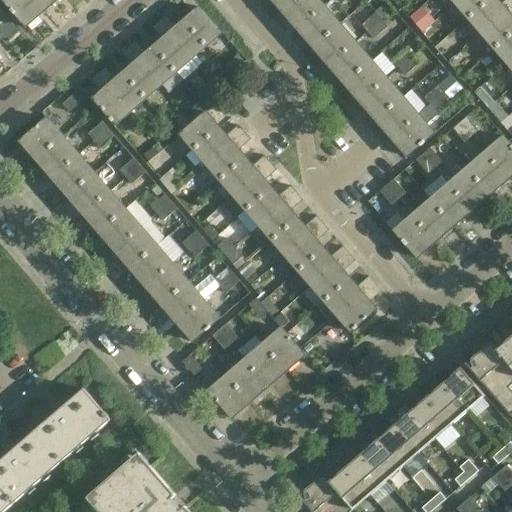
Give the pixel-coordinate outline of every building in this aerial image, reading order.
[(26,28),(45,12),(34,0),(4,0),(3,1),(26,28)] [(34,0),(45,12),(59,0),(34,0)] [(223,34),(193,0),(186,0),(183,3),(193,16),(186,22),(207,48),(223,34)] [(297,0),(270,0),(282,13),(297,0)] [(325,8),(317,0),(297,0),(282,13),(298,31),(325,8)] [(469,20),(493,0),(462,0),(456,5),(457,6),(469,20)] [(511,0),(509,0),(502,6),(496,0),(493,0),(469,20),(482,35),(511,9),(511,0)] [(340,26),(325,8),(298,31),(313,49),(314,49),(340,26)] [(483,36),(495,50),(511,36),(511,9),(482,35),(483,36)] [(434,24),(422,11),(411,21),(423,33),(434,24)] [(369,34),(383,22),(377,15),(363,27),(369,34)] [(192,61),(207,48),(186,22),(178,29),(167,17),(160,23),(192,61)] [(0,25),(0,38),(1,39),(14,27),(8,19),(0,25)] [(369,34),(375,41),(389,29),(383,22),(369,34)] [(192,61),(160,23),(152,29),(163,42),(155,49),(177,74),(192,61)] [(356,44),(340,26),(314,49),(330,68),(356,44)] [(19,33),(14,27),(1,39),(6,45),(19,33)] [(511,36),(495,50),(509,66),(511,62),(511,36)] [(447,41),(436,51),(443,59),(455,49),(447,41)] [(162,87),(177,74),(155,49),(148,55),(137,42),(130,49),(162,87)] [(372,63),(356,44),(330,68),(345,86),(372,63)] [(147,100),(162,87),(130,49),(122,56),(133,69),(126,75),(147,100)] [(400,70),(414,59),(408,52),(394,64),(400,70)] [(244,63),(237,55),(230,61),(237,69),(244,63)] [(400,70),(401,71),(407,78),(420,66),(414,59),(400,70)] [(373,63),(372,63),(345,86),(361,104),(388,81),(373,63)] [(132,114),(147,100),(126,75),(118,82),(107,69),(100,75),(132,114)] [(225,69),(216,77),(222,84),(231,76),(225,69)] [(116,127),(132,114),(100,75),(100,76),(92,82),(103,95),(95,102),(116,127)] [(403,99),(388,81),(361,104),(377,122),(403,99)] [(426,100),(432,106),(445,94),(440,88),(426,100)] [(85,102),(78,94),(64,107),(71,114),(85,102)] [(432,106),(438,114),(440,112),(452,102),(445,94),(432,106)] [(218,104),(211,95),(202,102),(210,112),(218,104)] [(419,117),(403,99),(377,122),(392,140),(419,117)] [(202,102),(189,114),(197,123),(210,112),(202,102)] [(508,117),(496,103),(488,110),(500,124),(508,117)] [(196,152),(221,130),(214,122),(226,111),(219,104),(210,112),(182,136),(196,152)] [(392,140),(408,159),(435,136),(428,127),(442,115),(440,112),(438,114),(432,106),(419,117),(392,140)] [(185,114),(176,122),(185,132),(194,124),(185,114)] [(473,139),(480,133),(467,119),(461,125),(473,139)] [(64,139),(64,138),(48,120),(21,143),(37,162),(64,139)] [(90,137),(96,143),(110,131),(104,125),(90,137)] [(461,125),(454,131),(466,145),(473,139),(461,125)] [(227,137),(221,130),(196,152),(208,167),(246,135),(240,127),(227,137)] [(116,139),(110,131),(96,143),(102,151),(116,139)] [(221,182),(247,160),(240,152),(252,142),(246,135),(208,167),(221,182)] [(511,179),(511,146),(505,138),(486,154),(509,182),(511,179)] [(80,157),(64,139),(37,162),(53,180),(80,157)] [(164,152),(158,146),(145,158),(150,164),(164,152)] [(437,170),(443,164),(431,150),(424,156),(437,170)] [(469,169),(468,170),(491,197),(509,182),(486,154),(469,169)] [(437,170),(424,156),(417,162),(429,176),(437,170)] [(96,175),(80,157),(53,180),(69,198),(96,175)] [(272,164),(266,157),(253,168),(247,160),(221,182),(234,197),(272,164)] [(122,173),(127,180),(141,168),(135,161),(122,173)] [(247,212),(273,191),(266,183),(278,172),(272,164),(234,197),(247,212)] [(147,175),(141,168),(127,180),(133,187),(147,175)] [(450,186),(473,213),(491,197),(468,170),(450,186)] [(111,193),(96,175),(69,198),(84,217),(111,193)] [(407,195),(395,182),(388,187),(401,201),(407,195)] [(473,213),(450,186),(434,200),(432,201),(456,229),(473,213)] [(388,187),(381,194),(393,208),(401,201),(388,187)] [(280,198),(273,191),(247,212),(260,227),(298,195),(292,188),(280,198)] [(100,235),(127,212),(111,193),(84,217),(100,235)] [(273,242),(299,220),(292,213),(304,202),(298,195),(260,227),(273,242)] [(159,216),(172,204),(166,198),(153,209),(159,216)] [(438,244),(456,229),(432,201),(414,217),(438,244)] [(172,204),(159,216),(165,223),(179,212),(172,204)] [(127,212),(100,235),(116,253),(143,230),(127,212)] [(438,244),(414,217),(395,233),(419,260),(438,244)] [(306,228),(299,220),(273,242),(287,258),(324,225),(318,218),(306,228)] [(116,253),(131,271),(158,248),(166,241),(151,223),(143,230),(116,253)] [(214,241),(220,235),(212,225),(205,231),(214,241)] [(300,273),(325,251),(319,243),(331,233),(324,225),(287,258),(300,273)] [(204,240),(198,234),(184,246),(190,252),(204,240)] [(227,256),(235,249),(227,239),(219,247),(227,256)] [(197,260),(210,248),(204,240),(190,252),(197,260)] [(174,266),(158,248),(131,271),(147,289),(174,266)] [(332,259),(325,251),(300,273),(313,288),(350,256),(344,248),(332,259)] [(234,265),(243,258),(235,249),(227,256),(234,265)] [(326,303),(352,281),(345,274),(357,263),(350,256),(313,288),(325,302),(326,303)] [(258,273),(250,263),(240,271),(248,281),(258,273)] [(190,284),(174,266),(147,289),(163,308),(190,284)] [(235,277),(229,270),(216,282),(222,289),(235,277)] [(235,277),(222,289),(228,296),(241,284),(235,277)] [(358,289),(352,281),(326,303),(339,318),(376,286),(370,278),(358,289)] [(163,308),(178,326),(205,303),(204,301),(190,284),(163,308)] [(376,286),(339,318),(352,334),(378,312),(371,304),(383,293),(376,286)] [(272,317),(278,312),(267,299),(261,304),(272,317)] [(258,301),(250,307),(262,321),(269,315),(258,301)] [(178,326),(194,344),(221,321),(205,303),(178,326)] [(282,329),(290,323),(282,314),(275,320),(282,329)] [(234,346),(240,341),(228,327),(222,332),(234,346)] [(306,358),(283,331),(265,346),(288,373),(306,358)] [(234,346),(222,332),(214,339),(226,353),(234,346)] [(511,366),(511,337),(498,350),(511,366)] [(511,383),(511,366),(498,350),(492,343),(466,365),(509,415),(511,412),(511,390),(508,387),(511,383)] [(308,354),(314,349),(310,345),(304,350),(308,354)] [(270,389),(288,373),(265,346),(247,362),(270,389)] [(191,359),(185,364),(197,378),(203,372),(191,359)] [(252,404),(270,389),(247,362),(229,377),(252,404)] [(469,412),(486,397),(462,370),(445,384),(469,412)] [(210,394),(233,421),(252,404),(229,377),(210,394)] [(428,398),(453,426),(469,412),(445,384),(428,398)] [(37,433),(64,465),(112,423),(110,420),(107,415),(106,415),(86,392),(37,433)] [(436,440),(453,426),(428,398),(412,412),(436,440)] [(420,454),(436,440),(412,412),(396,426),(420,454)] [(404,468),(420,454),(396,426),(379,440),(404,468)] [(64,465),(37,433),(0,465),(0,488),(15,506),(64,465)] [(387,483),(388,482),(404,468),(379,440),(363,454),(387,483)] [(511,454),(511,444),(503,451),(509,458),(511,454)] [(499,466),(509,458),(503,451),(494,459),(499,466)] [(371,497),(387,483),(363,454),(346,469),(371,497)] [(465,474),(471,480),(480,472),(470,461),(461,469),(465,474)] [(189,511),(186,507),(182,510),(173,500),(177,497),(146,462),(132,474),(125,467),(88,499),(99,511),(189,511)] [(511,485),(511,470),(508,466),(506,468),(501,472),(511,485)] [(354,511),(371,497),(346,469),(330,483),(354,511)] [(511,487),(511,485),(501,472),(493,479),(506,493),(511,487)] [(462,488),(471,480),(465,474),(456,481),(462,488)] [(330,483),(329,483),(323,476),(301,496),(299,497),(311,511),(353,511),(354,511),(330,483)] [(0,511),(8,511),(15,506),(0,488),(0,511)] [(465,504),(471,511),(482,511),(483,511),(484,511),(495,503),(485,492),(474,501),(471,498),(465,504)] [(447,501),(441,494),(432,502),(438,509),(447,501)] [(425,511),(434,511),(438,509),(432,502),(423,510),(425,511)]
